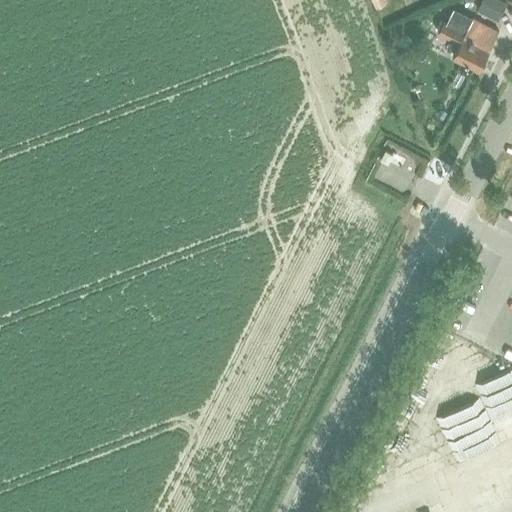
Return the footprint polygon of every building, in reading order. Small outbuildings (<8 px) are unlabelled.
[(383,0),(371,0),(375,9),(385,4),(383,0)] [(496,0),(484,0),(479,11),(498,21),(507,5),(496,0)] [(443,21),(438,31),(459,42),(453,55),(480,68),(499,30),(472,17),(453,7),(445,22),(443,21)] [(460,80),(473,85),(478,71),(464,66),(460,80)] [(394,154),(388,151),(386,154),(385,156),(383,160),(389,163),(390,162),(394,154)]
